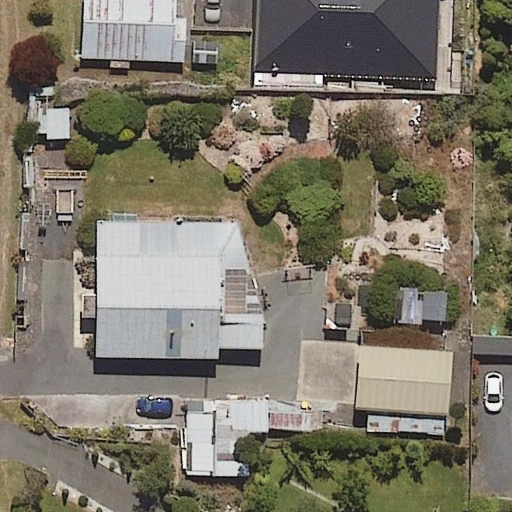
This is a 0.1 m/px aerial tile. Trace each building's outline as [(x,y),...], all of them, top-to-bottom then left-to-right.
[(187,19),(178,19),(177,0),(81,0),(83,61),(188,59),(187,19)] [(255,0),(257,80),(459,76),(457,0),(255,0)] [(39,139),(71,138),(69,107),(37,108),(39,139)] [(261,347),(262,298),(236,221),(99,220),(98,354),(219,355),(219,346),(261,347)] [(444,317),(441,283),(390,288),(393,322),(444,317)] [(448,434),(452,349),(302,342),(299,401),(367,404),(366,430),(448,434)] [(188,475),(247,473),(246,429),(268,429),(267,399),(220,400),(187,401),(188,475)]
